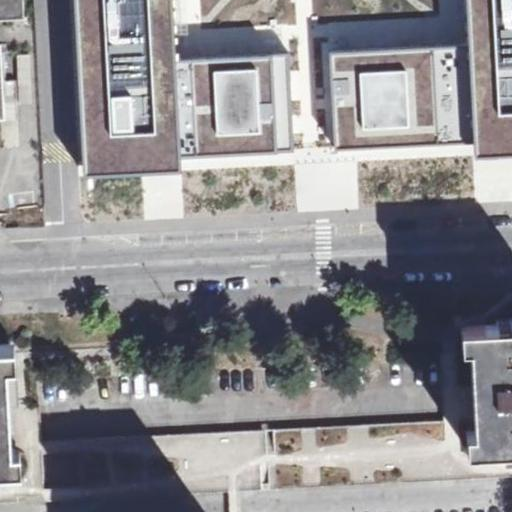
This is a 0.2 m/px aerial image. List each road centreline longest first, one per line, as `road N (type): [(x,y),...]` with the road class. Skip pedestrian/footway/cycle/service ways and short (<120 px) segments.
road 1 (residential): [(511,246),(0,273)]
road 2 (residential): [(259,507),(511,493)]
